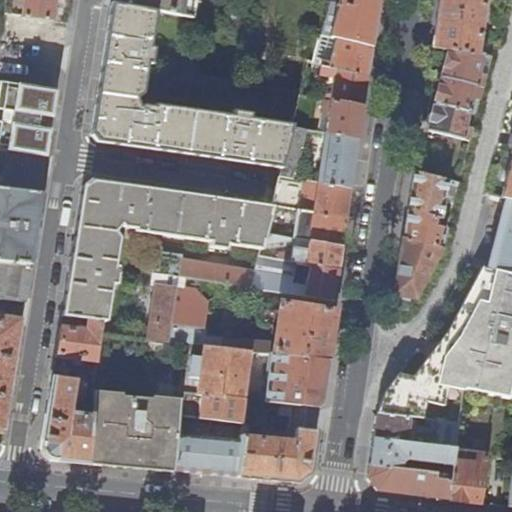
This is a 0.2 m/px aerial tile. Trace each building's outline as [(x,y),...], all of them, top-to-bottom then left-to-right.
[(17,0),(17,1),(22,1),(20,15),(53,20),(55,0),(17,0)] [(128,0),(127,7),(154,12),(170,15),(192,19),(194,0),(128,0)] [(376,9),(377,0),(328,0),(320,33),(371,45),(376,9)] [(484,14),(486,0),(438,0),(436,14),(430,47),(444,49),(478,53),(483,20),(488,20),(489,15),(484,14)] [(235,161),(280,168),(290,127),(290,125),(247,119),(248,114),(231,112),(231,117),(153,106),(153,108),(143,106),(138,108),(134,99),(140,95),(145,63),(149,63),(151,55),(156,55),(158,50),(148,48),(148,47),(154,12),(127,7),(110,4),(106,29),(100,71),(90,134),(95,142),(124,145),(235,161)] [(15,15),(13,32),(8,31),(7,37),(12,38),(11,45),(46,50),(48,42),(50,42),(53,21),(53,20),(15,15)] [(368,61),(371,45),(320,33),(314,58),(325,61),(324,67),(341,71),(366,77),(368,61)] [(482,86),(490,55),(478,53),(444,49),(440,62),(437,76),(482,86)] [(233,81),(230,81),(220,79),(195,73),(199,53),(187,51),(181,82),(231,93),(233,81)] [(0,81),(1,82),(57,90),(59,74),(0,65),(0,81)] [(364,92),(366,77),(341,71),(324,67),(322,76),(332,78),(329,100),(362,107),(364,92)] [(475,114),(482,86),(437,76),(434,89),(430,103),(468,112),(475,114)] [(40,118),(52,120),(53,110),(55,99),(57,90),(1,82),(0,90),(0,111),(6,112),(40,118)] [(359,122),(362,107),(329,100),(324,99),(323,104),(328,105),(324,132),(357,138),(359,122)] [(468,112),(430,103),(427,116),(424,130),(468,141),(472,127),(465,125),(468,112)] [(39,127),(40,118),(6,112),(4,122),(39,127)] [(29,155),(46,157),(50,129),(39,127),(4,122),(0,121),(0,149),(8,151),(8,152),(29,155)] [(290,127),(280,168),(278,177),(291,179),(303,129),(290,127)] [(353,163),(357,138),(324,132),(322,148),(316,183),(350,188),(353,163)] [(0,188),(4,189),(40,194),(43,178),(46,157),(29,155),(8,152),(5,173),(0,172),(0,188)] [(511,152),(510,152),(505,173),(499,196),(511,199),(511,152)] [(458,181),(413,170),(411,186),(407,209),(439,216),(441,217),(443,202),(444,196),(454,197),(458,181)] [(264,233),(271,206),(240,202),(118,185),(89,181),(82,185),(79,202),(69,269),(62,315),(87,318),(100,320),(100,321),(104,321),(111,284),(115,285),(118,270),(113,269),(117,238),(113,232),(119,226),(122,227),(134,229),(134,232),(209,242),(208,247),(225,249),(225,244),(230,245),(260,249),(264,233)] [(348,198),(350,188),(316,183),(303,181),(299,209),(345,217),(348,198)] [(0,260),(29,263),(33,241),(36,222),(40,194),(4,189),(0,188),(0,260)] [(511,199),(499,196),(491,229),(482,267),(511,273),(511,199)] [(344,231),(345,217),(299,209),(296,209),(291,239),(305,241),(341,246),(344,231)] [(439,216),(407,209),(405,223),(403,238),(441,247),(446,227),(437,225),(439,216)] [(340,257),(341,246),(305,241),(291,239),(283,237),(276,235),(264,233),(260,249),(259,255),(295,261),(310,264),(316,265),(338,269),(340,257)] [(441,247),(403,238),(401,250),(399,263),(429,269),(440,249),(441,247)] [(183,277),(250,288),(255,271),(227,267),(207,264),(181,259),(181,255),(150,251),(147,272),(151,273),(179,276),(183,277)] [(335,286),(338,269),(316,265),(310,264),(308,271),(303,270),(302,275),(293,273),(295,261),(259,255),(255,271),(250,288),(333,301),(335,286)] [(0,298),(24,301),(29,263),(0,260),(0,298)] [(429,269),(399,263),(397,278),(394,293),(414,297),(429,269)] [(384,393),(375,413),(409,416),(421,418),(425,401),(442,405),(447,387),(462,390),(462,389),(492,395),(507,398),(511,376),(511,273),(482,267),(458,309),(445,333),(436,345),(411,378),(396,376),(384,393)] [(179,276),(151,273),(150,284),(155,285),(166,286),(175,287),(182,288),(183,277),(179,276)] [(155,285),(147,339),(167,341),(169,329),(171,313),(175,287),(166,286),(155,285)] [(169,329),(167,341),(182,343),(202,346),(204,346),(205,335),(206,328),(203,328),(205,302),(192,289),(182,288),(175,287),(171,313),(169,329)] [(328,337),(331,311),(279,303),(274,342),(205,335),(204,346),(237,350),(249,351),(269,353),(324,360),(328,337)] [(10,392),(21,318),(0,315),(0,432),(3,433),(10,392)] [(98,334),(100,321),(100,320),(87,318),(85,327),(79,326),(78,330),(60,327),(55,357),(94,361),(95,362),(98,334)] [(237,350),(204,346),(202,346),(201,357),(190,355),(188,377),(198,378),(196,392),(201,393),(205,394),(237,397),(243,398),(249,351),(237,350)] [(320,386),(324,360),(269,353),(263,400),(262,405),(287,408),(316,412),(320,386)] [(86,382),(52,376),(41,448),(50,459),(63,460),(87,462),(91,415),(75,412),(76,403),(82,404),(86,382)] [(121,394),(93,391),(91,415),(87,462),(130,466),(173,470),(176,433),(177,414),(179,400),(153,397),(152,400),(121,397),(121,394)] [(201,393),(198,417),(210,419),(240,422),(243,398),(237,397),(205,394),(201,393)] [(285,428),(314,431),(316,419),(316,412),(287,408),(285,428)] [(373,427),(371,438),(405,441),(406,436),(411,437),(412,432),(407,431),(409,416),(375,413),(373,427)] [(455,447),(458,422),(433,419),(429,444),(455,447)] [(311,451),(314,431),(285,428),(284,438),(247,435),(248,423),(241,422),(239,440),(235,476),(266,479),(294,481),(308,472),(311,451)] [(176,433),(173,470),(189,472),(205,473),(208,437),(176,433)] [(208,437),(205,473),(221,475),(235,476),(239,440),(208,437)] [(442,472),(451,473),(454,454),(454,450),(455,447),(429,444),(416,442),(405,441),(371,438),(369,452),(367,465),(400,468),(401,461),(405,459),(443,463),(442,472)] [(451,473),(448,499),(471,501),(480,503),(486,454),(454,450),(454,454),(451,473)] [(448,499),(451,473),(442,472),(408,468),(400,468),(367,465),(366,478),(376,490),(388,491),(427,496),(448,499)]
